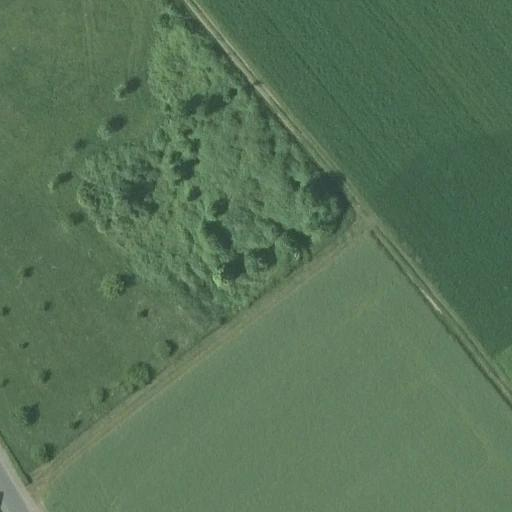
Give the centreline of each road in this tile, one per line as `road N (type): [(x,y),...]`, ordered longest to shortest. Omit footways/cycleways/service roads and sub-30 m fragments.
road 1 (track): [(321,163),(511,395)]
road 2 (track): [(321,163),(189,0)]
